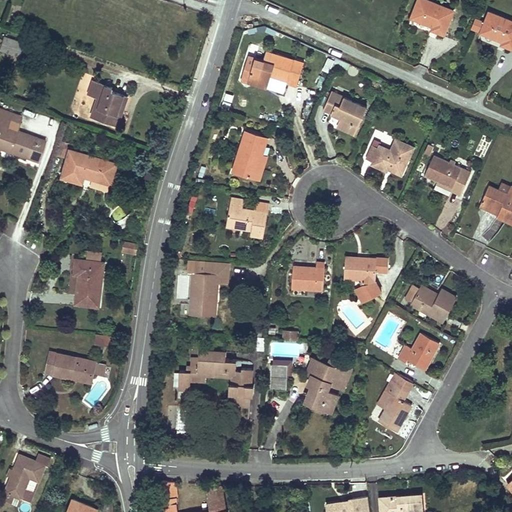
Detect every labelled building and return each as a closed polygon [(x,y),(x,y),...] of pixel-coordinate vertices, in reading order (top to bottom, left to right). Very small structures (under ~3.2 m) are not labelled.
[(152,49),(161,20),(148,16),(150,9),(145,8),(147,1),(144,0),(101,0),(101,2),(137,13),(135,22),(137,22),(133,35),(127,33),(123,45),(138,50),(139,45),(152,49)] [(437,27),(436,30),(444,34),(454,10),(427,0),(418,0),(412,17),(434,26),(437,27)] [(511,47),(511,20),(489,12),(486,22),(475,17),(471,28),(503,41),(506,42),(505,45),(511,47)] [(0,47),(0,50),(24,58),(29,45),(4,36),(0,47)] [(292,66),(295,59),(272,52),(268,62),(264,61),(256,58),(248,82),(267,88),(267,87),(271,76),(287,81),(297,84),(302,69),(292,66)] [(334,62),(338,64),(348,68),(350,63),(336,57),(334,62)] [(304,62),(295,59),(292,66),(302,69),(304,62)] [(335,72),(338,64),(334,62),(330,70),(335,72)] [(90,85),(93,75),(83,73),(80,83),(90,85)] [(287,81),(271,76),(267,87),(284,92),(287,81)] [(93,115),(115,123),(119,111),(122,112),(128,97),(112,91),(113,88),(93,81),(89,94),(99,97),(93,115)] [(339,126),(355,134),(367,107),(332,91),(324,109),(342,118),(339,126)] [(0,147),(38,161),(46,141),(8,127),(10,120),(19,123),(22,115),(0,107),(0,147)] [(255,177),(262,154),(267,138),(246,131),(233,170),(255,177)] [(374,139),(372,144),(379,148),(380,145),(381,143),(374,139)] [(396,139),(391,150),(399,154),(404,143),(396,139)] [(70,149),(71,144),(63,141),(59,157),(67,159),(70,149)] [(399,154),(391,150),(380,145),(379,148),(372,144),(366,158),(373,161),(372,164),(387,170),(388,168),(389,166),(393,168),(392,170),(401,174),(414,147),(404,143),(399,154)] [(429,144),(425,153),(429,154),(433,146),(429,144)] [(112,183),(117,163),(70,149),(67,159),(62,177),(82,183),(85,175),(112,183)] [(267,156),(262,154),(255,177),(260,179),(267,156)] [(437,183),(451,190),(461,194),(471,172),(434,155),(425,174),(438,180),(437,183)] [(503,182),(500,189),(508,192),(511,186),(503,182)] [(449,194),(451,190),(437,183),(434,188),(449,194)] [(508,192),(500,189),(489,184),(482,201),(501,209),(499,214),(497,216),(511,222),(511,186),(508,192)] [(242,212),(243,207),(244,199),(231,197),(227,224),(252,228),(251,231),(251,233),(264,235),(270,204),(256,201),(255,209),(254,214),(242,212)] [(187,212),(192,214),(196,202),(191,200),(187,212)] [(480,206),(499,214),(501,209),(482,201),(480,206)] [(124,241),(122,251),(137,253),(139,243),(124,241)] [(87,260),(100,261),(101,252),(88,251),(87,260)] [(362,284),(370,298),(382,292),(376,281),(377,270),(388,271),(389,257),(369,256),(369,258),(359,258),(359,256),(346,256),(345,278),(360,279),(362,283),(362,284)] [(99,306),(104,262),(100,261),(87,260),(76,259),(75,268),(80,269),(79,274),(76,303),(99,306)] [(214,298),(217,298),(218,282),(228,283),(229,272),(227,271),(228,263),(206,261),(205,266),(204,266),(203,272),(196,271),(196,272),(194,272),(191,314),(212,316),(214,298)] [(306,268),(306,267),(294,266),(292,288),(324,290),(325,262),(317,261),(317,268),(317,269),(306,268)] [(438,296),(421,287),(413,283),(406,297),(413,301),(412,303),(443,321),(457,296),(443,288),(439,294),(438,296)] [(363,302),(370,298),(362,284),(356,288),(363,302)] [(422,284),(421,287),(438,296),(439,294),(422,284)] [(297,339),(298,330),(284,329),(283,338),(297,339)] [(440,342),(422,333),(413,348),(406,345),(399,358),(406,362),(408,359),(426,368),(440,342)] [(105,344),(106,335),(96,334),(95,343),(105,344)] [(112,345),(113,336),(106,335),(105,344),(112,345)] [(232,401),(250,403),(251,395),(254,395),(254,385),(251,385),(253,369),(242,368),(242,370),(236,370),(237,361),(226,360),(227,352),(200,350),(199,358),(192,357),(191,365),(187,365),(187,370),(180,369),(178,388),(190,388),(191,380),(191,370),(235,374),(235,383),(231,383),(230,383),(229,393),(232,393),(232,401)] [(106,364),(50,352),(47,369),(55,371),(54,374),(71,378),(72,375),(92,379),(94,373),(104,375),(106,364)] [(314,370),(312,375),(308,384),(312,386),(306,400),(331,410),(338,395),(327,391),(330,383),(343,389),(352,368),(331,360),(329,365),(313,358),(310,368),(314,370)] [(273,360),(273,364),(277,364),(276,370),(288,370),(288,375),(292,375),(292,360),(273,360)] [(277,364),(273,364),(272,364),(270,388),(287,389),(288,375),(288,370),(276,370),(277,364)] [(232,377),(231,383),(235,383),(235,374),(191,370),(191,380),(203,380),(203,375),(232,377)] [(378,404),(386,409),(394,395),(391,392),(395,384),(408,391),(413,382),(396,373),(378,404)] [(394,395),(386,409),(379,421),(397,431),(412,405),(404,400),(408,391),(395,384),(391,392),(394,395)] [(39,482),(46,465),(36,461),(20,454),(14,470),(11,477),(5,492),(22,499),(23,497),(30,478),(38,481),(39,482)] [(39,454),(36,461),(46,465),(48,466),(51,459),(39,454)] [(31,500),(38,481),(30,478),(23,497),(31,500)] [(227,511),(227,510),(209,511),(178,511),(176,481),(162,480),(164,503),(164,511),(227,511)] [(211,509),(226,507),(222,484),(208,483),(211,509)] [(22,499),(5,492),(2,499),(19,506),(22,499)] [(407,497),(407,494),(380,496),(381,511),(419,511),(419,505),(424,504),(423,493),(410,494),(410,497),(407,497)] [(341,504),(341,502),(327,504),(328,511),(371,511),(369,496),(350,499),(350,500),(346,501),(346,504),(341,504)] [(96,511),(98,508),(73,499),(67,511),(96,511)]
